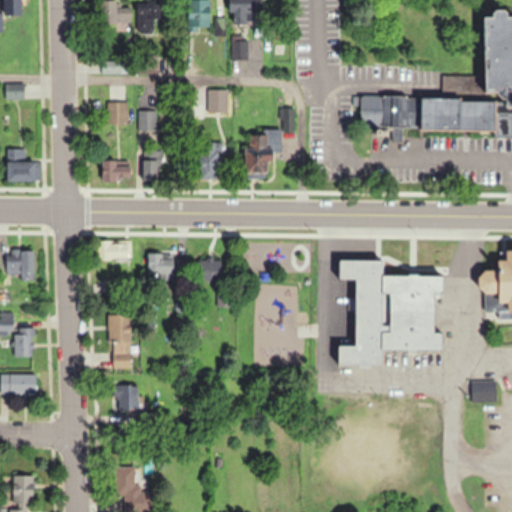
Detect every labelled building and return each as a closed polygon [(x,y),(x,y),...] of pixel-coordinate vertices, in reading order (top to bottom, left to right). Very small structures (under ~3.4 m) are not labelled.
[(4,0),(4,13),(21,13),(21,0),(4,0)] [(99,0),(100,22),(131,22),(131,11),(118,11),(117,0),(99,0)] [(188,0),(188,28),(211,28),(211,0),(188,0)] [(257,0),(231,0),(233,21),(259,20),(257,0)] [(137,32),(162,32),(162,6),(137,6),(137,32)] [(483,91),(495,91),(501,96),(501,100),(460,99),(460,96),(359,94),(359,124),(390,125),(391,140),(400,140),(400,126),(418,126),(418,128),(493,129),(493,137),(511,137),(511,128),(511,14),(505,14),(505,10),(502,7),(494,7),(491,10),(491,15),(481,14),(483,91)] [(246,40),(231,40),(231,58),(246,58),(246,40)] [(100,72),(125,72),(125,61),(100,61),(100,72)] [(207,111),(227,111),(227,89),(207,89),(207,111)] [(106,100),(106,124),(127,124),(127,100),(106,100)] [(137,110),(137,129),(155,129),(155,110),(137,110)] [(272,175),(273,151),(282,151),(282,131),(249,130),(248,175),(272,175)] [(219,140),(198,140),(198,178),(219,178),(219,140)] [(6,148),(6,180),(39,180),(39,159),(24,159),(24,148),(6,148)] [(158,180),(158,149),(141,149),(141,180),(158,180)] [(103,179),(132,179),(132,169),(117,169),(117,159),(103,159),(103,179)] [(129,259),(129,240),(97,240),(97,259),(129,259)] [(34,279),(34,249),(4,249),(4,274),(18,274),(18,279),(34,279)] [(486,268),(480,275),(480,285),(487,293),(501,293),(501,303),(509,303),(509,314),(511,314),(511,250),(508,250),(508,257),(499,257),(499,268),(486,268)] [(174,253),(150,253),(150,282),(174,282),(174,253)] [(339,257),(339,281),(356,281),(356,340),(338,340),(338,362),(385,362),(385,348),(443,348),(443,335),(435,335),(435,291),(446,291),(446,272),(385,272),(385,257),(339,257)] [(213,269),(201,270),(201,278),(213,277),(213,269)] [(217,304),(229,304),(229,288),(218,288),(217,304)] [(108,314),(109,367),(131,367),(129,313),(108,314)] [(32,355),(31,321),(12,322),(0,322),(0,333),(12,332),(13,355),(32,355)] [(0,381),(0,393),(36,393),(36,381),(0,381)] [(496,381),(471,381),(471,401),(496,401),(496,381)] [(116,383),(116,409),(139,409),(139,383),(116,383)] [(12,503),(32,503),(32,475),(12,475),(12,503)]
